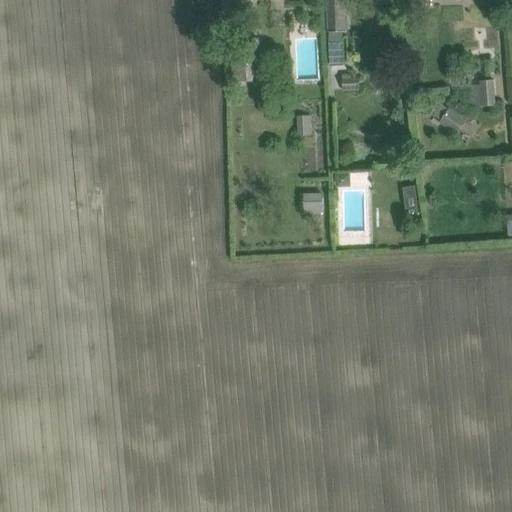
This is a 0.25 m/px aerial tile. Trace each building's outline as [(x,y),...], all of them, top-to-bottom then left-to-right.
[(346,31),(345,7),(344,0),(327,0),(329,32),(346,31)] [(260,63),(258,37),(234,39),(235,55),(231,61),(232,82),(253,81),(252,63),(260,63)] [(343,77),(344,91),(360,91),(359,76),(343,77)] [(497,105),(495,80),(480,82),(482,107),(497,105)] [(466,122),(442,104),(434,116),(441,121),(440,123),(457,135),(466,122)] [(297,116),(297,135),(312,135),(311,116),(297,116)] [(334,175),(335,188),(349,188),(349,175),(334,175)] [(324,221),(323,192),(303,192),(304,221),(324,221)]
